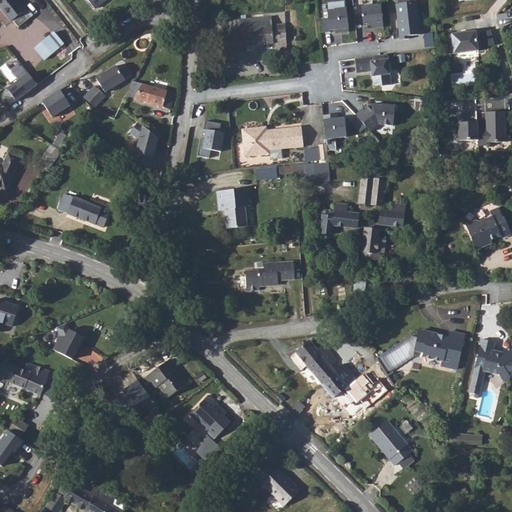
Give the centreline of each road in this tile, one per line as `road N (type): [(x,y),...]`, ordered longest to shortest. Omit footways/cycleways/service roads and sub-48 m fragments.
road 1 (unclassified): [(208,350),(240,333),(511,283)]
road 2 (unclassified): [(136,288),(175,144),(195,13)]
road 3 (unclassified): [(0,120),(153,12),(195,13)]
road 4 (tertiary): [(208,350),(369,511)]
road 5 (residential): [(188,331),(81,396),(49,459)]
road 6 (tertiary): [(0,235),(136,288)]
